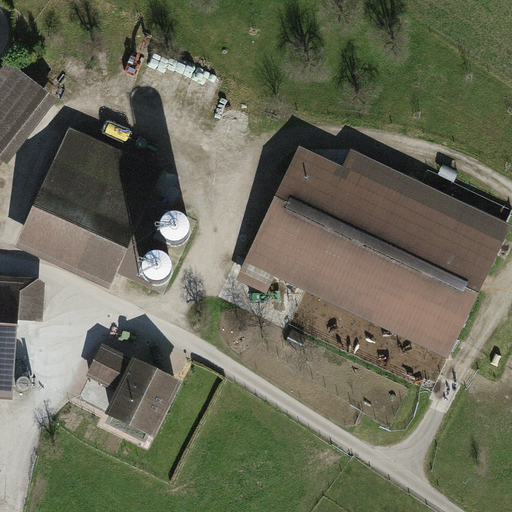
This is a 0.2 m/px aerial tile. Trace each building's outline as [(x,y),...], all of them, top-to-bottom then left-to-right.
[(0,167),(4,163),(7,165),(58,100),(6,61),(0,68),(0,167)] [(67,129),(15,245),(112,288),(164,171),(67,129)] [(343,166),(298,146),(236,281),(265,295),(276,275),(451,354),(511,224),(351,149),(343,166)] [(0,398),(12,399),(17,322),(43,323),(44,279),(0,276),(0,398)] [(104,415),(152,436),(182,381),(132,356),(131,358),(103,345),(85,376),(114,391),(104,415)]
